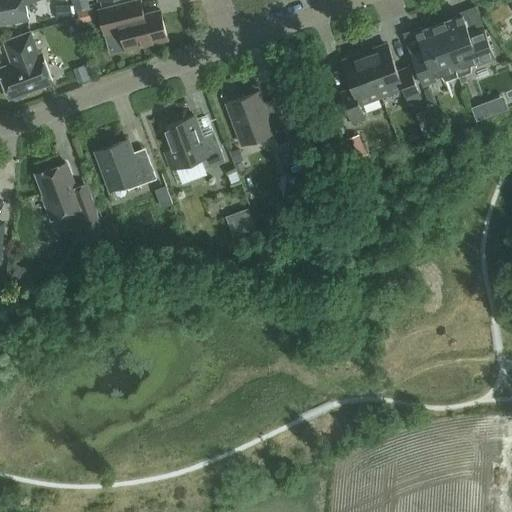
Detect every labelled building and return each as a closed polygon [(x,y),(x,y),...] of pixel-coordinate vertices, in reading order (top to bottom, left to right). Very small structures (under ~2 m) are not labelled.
[(25,2),(36,0),(0,0),(0,23),(28,19),(25,2)] [(71,0),(75,12),(90,8),(87,0),(71,0)] [(126,49),(167,39),(160,10),(144,14),(140,0),(136,0),(99,9),(105,33),(121,29),(126,49)] [(440,23),(459,74),(470,70),(470,63),(478,60),(479,64),(495,58),(483,27),(469,32),(463,15),(440,23)] [(459,74),(440,23),(417,32),(423,49),(411,53),(423,85),(436,80),(434,76),(441,74),(446,79),(459,74)] [(26,92),(53,82),(42,52),(39,54),(30,32),(4,41),(12,63),(0,67),(0,72),(10,98),(15,96),(18,98),(25,95),(26,92)] [(366,55),(382,96),(404,88),(409,102),(421,98),(409,66),(398,70),(387,43),(372,49),(373,52),(366,55)] [(382,96),(366,55),(360,57),(358,54),(342,59),(353,87),(341,91),(353,123),(365,119),(359,104),(382,96)] [(242,144),(265,135),(273,132),(278,145),(292,139),(279,106),(266,111),(259,91),(227,103),(242,144)] [(471,107),(477,121),(497,113),(492,99),(471,107)] [(212,165),(225,161),(214,131),(202,136),(194,115),(164,126),(172,149),(165,151),(172,170),(209,156),(212,165)] [(129,189),(157,178),(148,154),(137,158),(133,156),(127,140),(96,151),(111,189),(124,184),(125,187),(129,189)] [(52,219),(83,208),(66,162),(36,174),(44,196),(43,196),(52,219)] [(89,235),(103,230),(96,211),(82,216),(89,235)]
